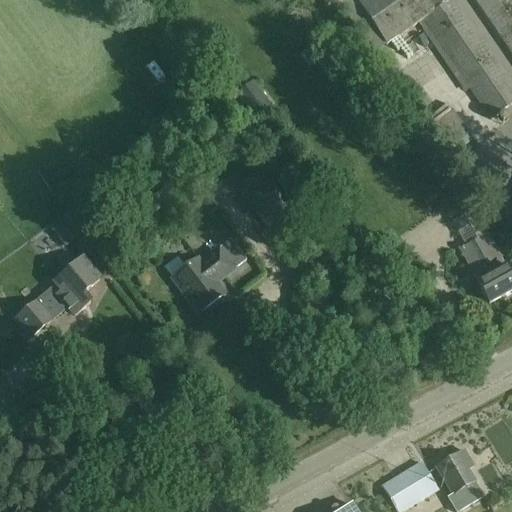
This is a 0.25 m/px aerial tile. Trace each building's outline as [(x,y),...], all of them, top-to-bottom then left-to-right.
[(353,0),(356,3),(386,47),(423,21),(490,121),(511,105),(511,86),(453,1),(446,6),(441,0),(353,0)] [(511,0),(473,0),(511,56),(511,0)] [(273,110),(254,85),(235,99),(253,124),(273,110)] [(242,142),(225,155),(234,167),(251,154),(242,142)] [(263,169),(237,189),(272,235),(298,216),(263,169)] [(133,202),(146,220),(178,195),(165,178),(133,202)] [(50,234),(65,254),(80,242),(65,223),(50,234)] [(459,251),(477,284),(489,305),(511,292),(511,279),(506,268),(488,235),(459,251)] [(198,261),(172,281),(199,316),(225,296),(216,285),(235,271),(234,271),(246,262),(230,241),(219,250),(201,264),(198,261)] [(83,295),(99,282),(82,261),(54,284),(58,288),(38,304),(37,303),(15,321),(31,339),(53,320),(67,308),(75,317),(90,304),(83,295)] [(465,453),(437,469),(453,496),(448,500),(455,511),(461,511),(484,499),(475,483),(476,483),(468,471),(474,468),(465,453)] [(421,467),(381,490),(394,511),(403,511),(437,492),(421,467)]
